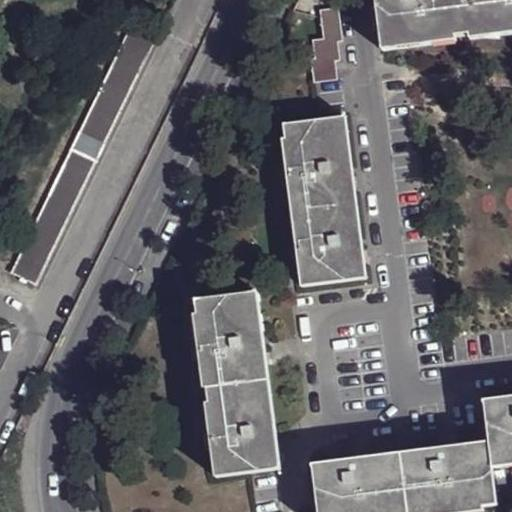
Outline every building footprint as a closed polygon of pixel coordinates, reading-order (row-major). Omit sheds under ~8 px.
[(511,0),(373,0),(378,44),(511,26),(511,0)] [(289,11),(289,16),(292,40),(281,42),(283,64),(280,65),(283,83),(302,80),(300,62),(305,62),(304,39),(311,38),(306,9),(291,11),(289,11)] [(312,23),(313,83),(338,83),(338,22),(312,23)] [(154,38),(128,25),(11,271),(36,284),(154,38)] [(379,49),(511,32),(511,26),(378,44),(379,49)] [(293,260),(297,287),(296,288),(362,279),(341,116),(280,126),(281,139),(277,140),(281,169),(277,171),(269,172),(271,188),(279,187),(284,187),(292,244),(286,244),(279,245),(282,261),(288,262),(293,260)] [(273,141),(277,171),(281,169),(277,140),(273,141)] [(279,187),(286,244),(292,244),(284,187),(279,187)] [(291,288),(297,287),(293,260),(288,262),(291,288)] [(197,386),(201,386),(263,379),(252,292),(190,299),(192,312),(188,313),(197,386)] [(263,379),(201,386),(203,400),(199,401),(208,474),(273,466),(263,379)] [(481,441),(484,468),(511,465),(511,397),(477,401),(481,441)] [(487,505),(484,468),(481,441),(395,452),(399,511),(470,511),(474,511),(473,506),(487,505)] [(399,511),(395,452),(306,463),(311,511),(399,511)]
